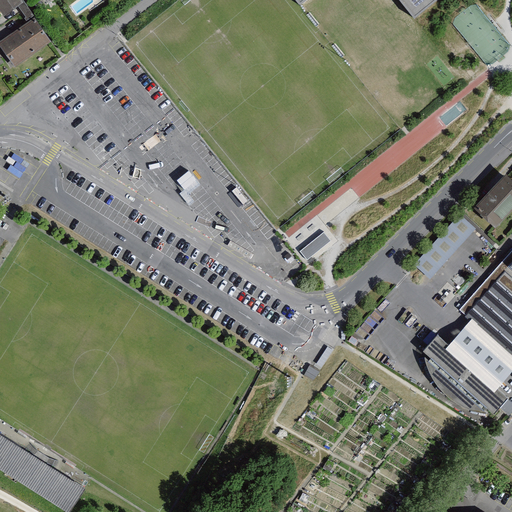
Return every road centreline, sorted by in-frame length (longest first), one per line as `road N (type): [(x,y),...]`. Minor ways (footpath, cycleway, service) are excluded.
road 1 (residential): [(335,303),(293,300),(50,156)]
road 2 (residential): [(335,303),(511,130)]
